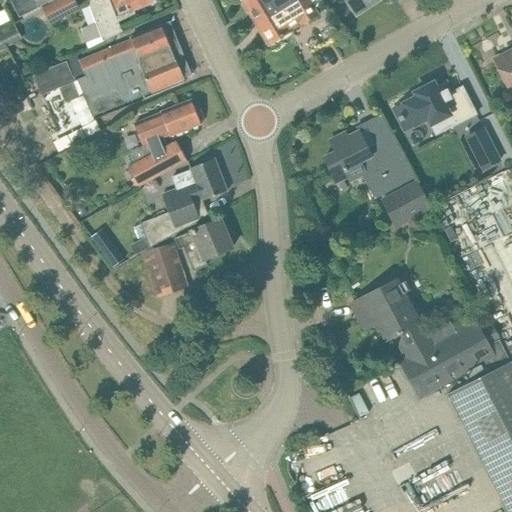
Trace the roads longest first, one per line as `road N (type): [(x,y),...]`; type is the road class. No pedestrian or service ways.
road 1 (unclassified): [(221,481),(283,387),(280,263),(253,125)]
road 2 (secondary): [(221,481),(0,199)]
road 3 (residential): [(162,511),(113,459),(0,271)]
road 4 (residential): [(253,125),(471,0)]
road 5 (unclassified): [(253,125),(195,0)]
